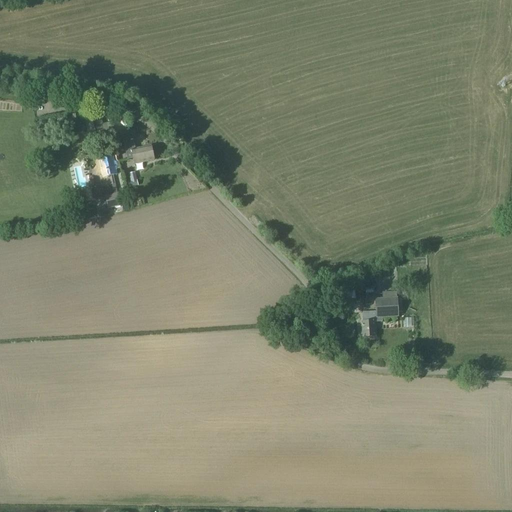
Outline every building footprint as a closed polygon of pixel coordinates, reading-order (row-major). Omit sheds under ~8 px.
[(86,126),(102,123),(99,110),(83,114),(86,126)] [(88,138),(105,135),(102,123),(86,126),(88,138)] [(131,133),(122,135),(127,159),(132,158),(134,164),(153,160),(150,146),(134,150),(131,133)] [(113,155),(98,158),(102,176),(99,177),(101,188),(112,186),(110,176),(117,174),(116,169),(119,168),(118,161),(114,162),(113,155)] [(69,165),(69,186),(86,187),(87,166),(69,165)] [(81,203),(92,201),(90,190),(78,192),(78,193),(75,194),(76,202),(80,201),(81,203)] [(107,210),(122,206),(118,194),(104,198),(107,210)] [(374,300),(375,312),(362,313),(362,322),(362,323),(362,338),(375,337),(374,323),(382,323),(382,319),(398,318),(398,313),(402,313),(401,300),(396,300),(396,291),(381,292),(382,299),(374,300)]
